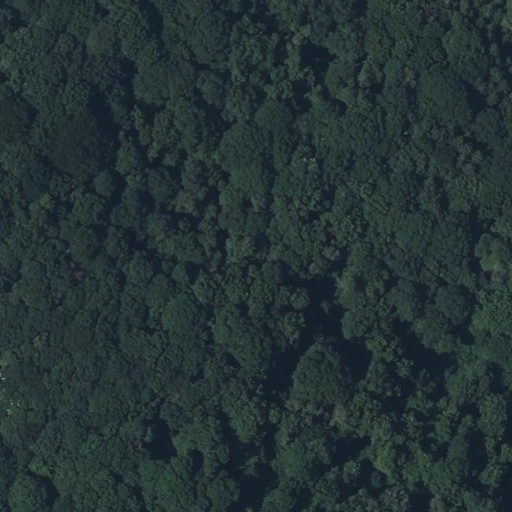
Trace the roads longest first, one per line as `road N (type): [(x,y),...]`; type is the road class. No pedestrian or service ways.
road 1 (track): [(455,511),(378,392),(364,341),(366,78),(415,0)]
road 2 (track): [(67,511),(25,455),(0,378)]
